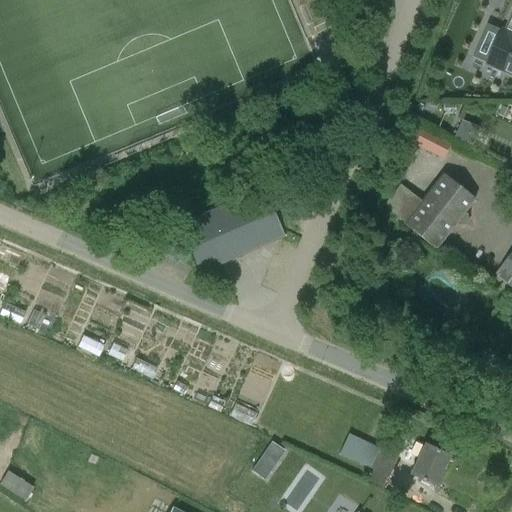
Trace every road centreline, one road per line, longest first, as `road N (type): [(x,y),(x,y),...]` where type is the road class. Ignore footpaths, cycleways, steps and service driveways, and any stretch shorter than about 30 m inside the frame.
road 1 (residential): [(416,0),(276,334)]
road 2 (residential): [(276,334),(0,211)]
road 3 (residential): [(511,436),(276,334)]
